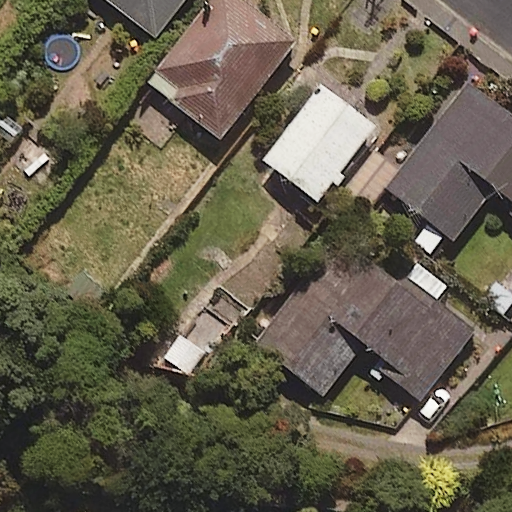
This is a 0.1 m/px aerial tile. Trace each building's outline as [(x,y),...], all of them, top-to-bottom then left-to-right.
[(118,0),(167,35),(192,0),(118,0)] [(230,135),(300,24),(262,0),(209,0),(154,87),(230,135)] [(271,147),(330,190),(393,105),(334,62),(271,147)] [(511,201),(511,100),(472,72),(391,184),(462,234),(495,189),(511,201)] [(369,336),(431,388),(489,318),(368,218),(266,340),(325,389),(369,336)]
